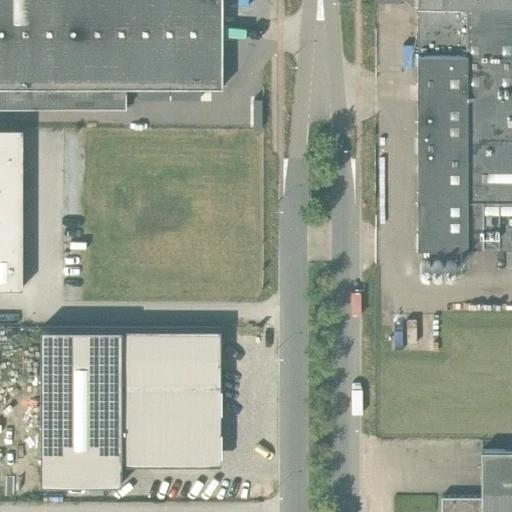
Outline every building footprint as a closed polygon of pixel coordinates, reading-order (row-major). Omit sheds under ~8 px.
[(0,0),(0,107),(126,108),(126,87),(223,87),(222,0),(0,0)] [(417,6),(418,247),(511,247),(511,0),(425,0),(425,6),(417,6)] [(0,128),(0,288),(22,288),(22,248),(22,208),(22,168),(22,128),(0,128)] [(221,444),(221,328),(40,328),(40,484),(122,484),(122,464),(201,464),(207,463),(212,461),(218,455),(220,450),(221,444)] [(441,511),(511,511),(511,449),(501,450),(481,450),(481,496),(441,496),(441,511)]
